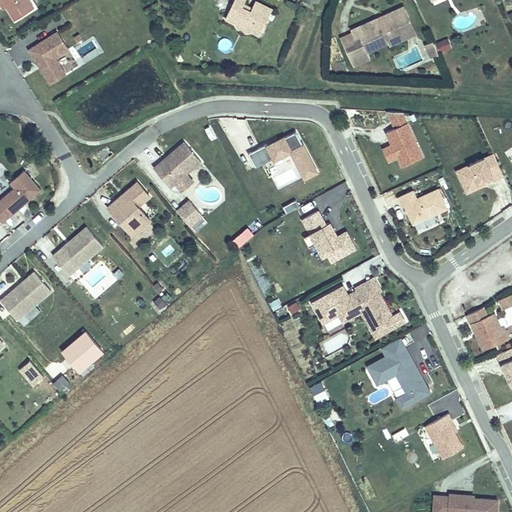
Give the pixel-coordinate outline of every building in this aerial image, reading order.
[(30,0),(3,0),(8,7),(16,20),(35,8),(30,0)] [(225,29),(236,34),(243,31),(251,35),(252,42),(262,46),(275,19),(257,10),(253,19),(243,15),(247,5),(238,1),(225,29)] [(402,6),(395,9),(400,20),(397,21),(402,34),(385,41),(387,44),(414,33),(402,6)] [(350,31),(338,36),(350,64),(368,56),(365,50),(363,47),(384,38),(385,41),(402,34),(397,21),(400,20),(395,9),(379,15),(380,18),(376,20),(375,17),(349,28),(350,31)] [(243,31),(236,34),(238,41),(245,44),(252,42),(251,35),(243,31)] [(58,32),(30,50),(39,64),(41,63),(45,68),(43,70),(52,84),(66,74),(56,58),(69,50),(58,32)] [(384,38),(363,47),(365,50),(385,41),(384,38)] [(439,42),(443,52),(452,48),(448,38),(439,42)] [(435,48),(428,52),(432,61),(439,58),(435,48)] [(407,122),(403,112),(387,111),(395,128),(407,122)] [(423,157),(407,122),(395,128),(386,132),(390,140),(392,139),(394,143),(392,144),(390,145),(395,158),(398,157),(402,166),(423,157)] [(274,160),(291,152),(305,178),(317,171),(296,131),(268,146),(267,144),(248,154),(255,168),(273,158),(274,160)] [(166,160),(155,169),(172,189),(203,163),(187,143),(171,156),(174,158),(169,162),(166,160)] [(395,158),(390,145),(383,148),(389,161),(395,158)] [(503,176),(493,154),(461,169),(470,188),(485,181),(493,178),(494,180),(503,176)] [(470,188),(461,169),(456,171),(467,193),(486,184),(485,181),(470,188)] [(25,172),(12,183),(17,190),(1,203),(12,216),(41,191),(25,172)] [(151,198),(139,184),(127,194),(128,196),(124,200),(122,198),(110,208),(129,231),(146,216),(139,208),(151,198)] [(447,208),(438,189),(417,199),(413,191),(398,197),(403,206),(405,205),(413,223),(421,220),(434,214),(447,208)] [(300,206),(296,200),(290,203),(294,210),(300,206)] [(179,212),(192,227),(204,216),(191,201),(179,212)] [(294,210),(290,203),(283,207),(287,214),(294,210)] [(326,225),(318,210),(303,218),(311,233),(316,243),(323,255),(326,253),(331,261),(353,249),(348,240),(341,244),(337,236),(329,223),(326,225)] [(425,228),(438,222),(434,214),(421,220),(425,228)] [(146,216),(129,231),(134,236),(151,222),(146,216)] [(239,248),(255,236),(248,227),(233,239),(239,248)] [(61,251),(54,256),(65,269),(71,263),(77,270),(105,247),(88,228),(79,236),(80,238),(63,252),(61,251)] [(355,247),(346,231),(337,236),(341,244),(348,240),(353,249),(355,247)] [(316,243),(311,233),(306,236),(312,245),(316,243)] [(61,251),(63,252),(80,238),(79,236),(61,251)] [(96,299),(118,278),(100,260),(78,282),(96,299)] [(71,263),(65,269),(71,276),(77,270),(71,263)] [(9,295),(3,301),(13,313),(19,308),(25,315),(53,291),(36,272),(27,280),(28,282),(11,297),(9,295)] [(382,290),(374,277),(355,287),(358,293),(359,292),(363,300),(376,293),(390,317),(393,316),(379,292),(382,290)] [(9,295),(11,297),(28,282),(27,280),(9,295)] [(390,317),(376,293),(363,300),(359,292),(358,293),(350,297),(343,285),(312,303),(323,323),(339,314),(349,308),(353,316),(361,312),(371,328),(377,325),(382,334),(406,321),(400,312),(393,316),(390,317)] [(511,294),(497,299),(501,311),(511,306),(511,294)] [(153,301),(159,308),(165,303),(159,296),(153,301)] [(278,298),(269,302),(273,311),(282,307),(278,298)] [(297,301),(286,307),(290,315),(301,310),(297,301)] [(497,329),(501,327),(494,313),(487,316),(483,307),(481,308),(467,314),(475,331),(476,330),(478,333),(476,334),(483,350),(503,341),(497,329)] [(19,308),(13,313),(19,320),(25,315),(19,308)] [(353,316),(349,308),(339,314),(343,322),(353,316)] [(51,329),(63,321),(59,315),(47,323),(51,329)] [(382,334),(377,325),(371,328),(376,338),(382,334)] [(508,338),(503,326),(501,327),(497,329),(503,341),(508,338)] [(85,331),(61,352),(79,373),(103,352),(85,331)] [(405,346),(400,337),(382,347),(387,356),(405,346)] [(430,392),(405,346),(387,356),(368,366),(378,384),(396,373),(407,393),(397,398),(402,407),(430,392)] [(511,347),(500,353),(505,362),(502,363),(506,372),(509,370),(511,376),(508,377),(511,385),(511,347)] [(22,370),(35,385),(46,376),(33,361),(22,370)] [(61,375),(52,385),(61,393),(70,382),(61,375)] [(309,388),(318,405),(330,400),(321,382),(309,388)] [(463,447),(455,432),(449,422),(453,421),(449,413),(425,426),(443,458),(463,447)] [(410,453),(408,462),(416,464),(418,455),(410,453)] [(496,511),(498,500),(474,498),(458,497),(457,499),(450,499),(450,496),(434,495),(432,511),(468,511),(468,509),(472,509),(472,511),(496,511)]
